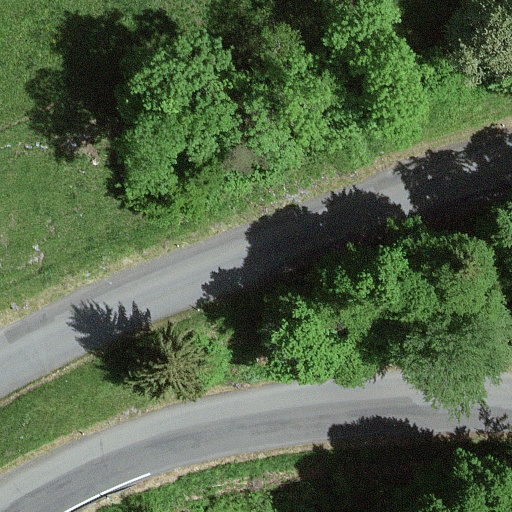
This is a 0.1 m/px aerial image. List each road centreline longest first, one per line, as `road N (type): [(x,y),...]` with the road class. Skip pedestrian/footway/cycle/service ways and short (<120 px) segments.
road 1 (tertiary): [(0,364),(314,230),(511,163)]
road 2 (tertiary): [(511,403),(337,408),(177,434),(68,478),(13,511)]
